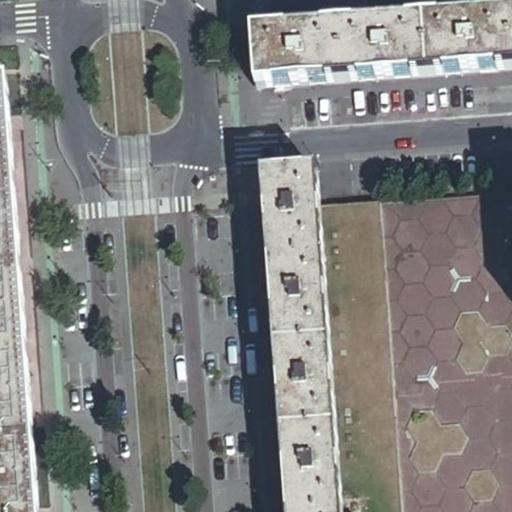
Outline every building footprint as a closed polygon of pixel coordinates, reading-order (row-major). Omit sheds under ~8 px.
[(254,0),(257,41),(273,40),(269,0),(254,0)] [(269,0),(273,40),(369,32),(366,0),(269,0)] [(511,74),(511,21),(369,32),(273,40),(257,41),(256,41),(260,93),(510,74),(511,74)] [(0,511),(38,511),(7,86),(0,86),(0,511)] [(266,184),(289,511),(368,511),(350,261),(359,260),(356,211),(320,213),(317,181),(266,184)]
